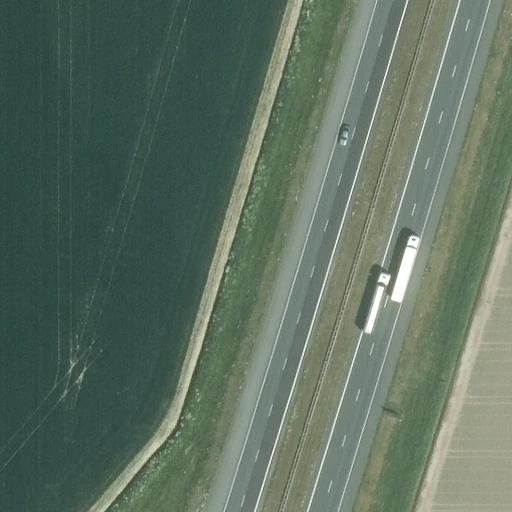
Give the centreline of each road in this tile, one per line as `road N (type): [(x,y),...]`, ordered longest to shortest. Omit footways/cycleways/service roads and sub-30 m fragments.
road 1 (motorway): [(389,0),(236,511)]
road 2 (motorway): [(321,511),(473,0)]
